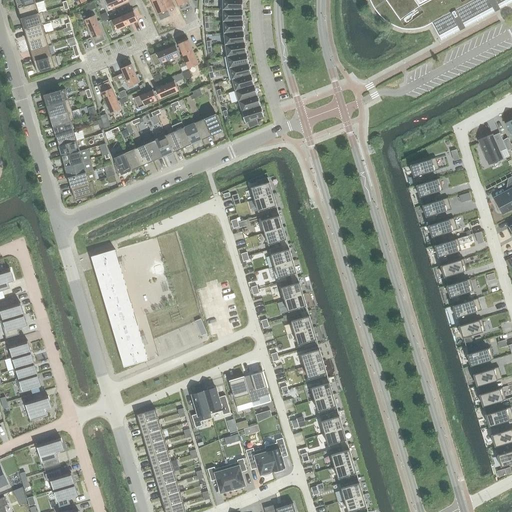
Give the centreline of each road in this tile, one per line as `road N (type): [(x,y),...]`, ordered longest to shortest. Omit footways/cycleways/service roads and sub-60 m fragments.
road 1 (tertiary): [(461,505),(341,108)]
road 2 (tertiary): [(302,122),(419,511)]
road 3 (residential): [(511,99),(458,127),(511,315)]
road 4 (unclassified): [(281,132),(60,220)]
road 5 (residential): [(0,254),(20,245),(72,416)]
road 6 (residential): [(255,326),(218,203),(153,229)]
road 7 (unclassified): [(60,220),(106,390)]
road 8 (residential): [(255,326),(106,390)]
road 9 (residential): [(114,414),(262,349)]
road 10 (residential): [(18,96),(154,41)]
road 11 (residential): [(256,0),(263,71),(281,132)]
road 12 (unclassified): [(60,220),(18,96)]
road 13 (residential): [(300,474),(262,349)]
road 14 (tertiary): [(278,0),(302,122)]
